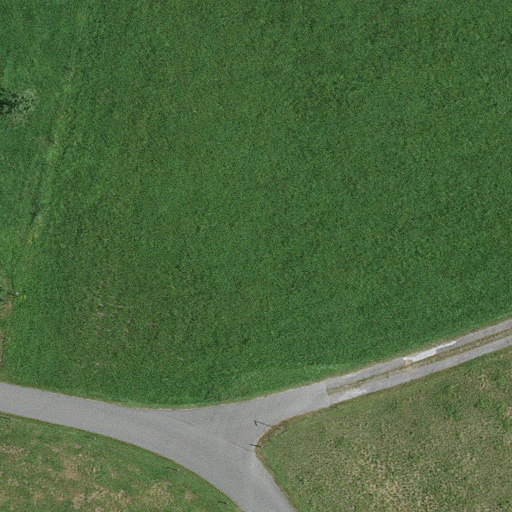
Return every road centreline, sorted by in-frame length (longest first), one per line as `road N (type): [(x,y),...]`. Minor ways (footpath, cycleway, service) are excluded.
road 1 (track): [(511,334),(276,414),(215,455)]
road 2 (unclassified): [(0,397),(215,455),(272,511)]
